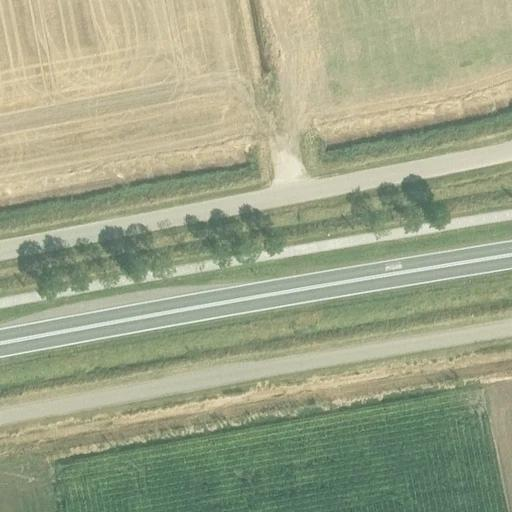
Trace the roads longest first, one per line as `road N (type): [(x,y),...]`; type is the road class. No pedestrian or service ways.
road 1 (unclassified): [(0,251),(511,151)]
road 2 (unclassified): [(0,418),(511,328)]
road 3 (trunk): [(0,340),(511,254)]
